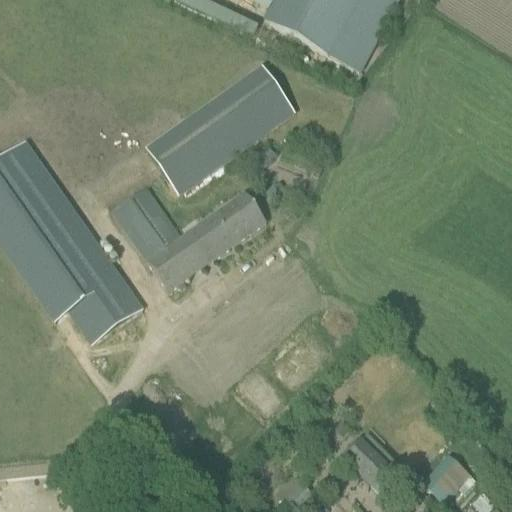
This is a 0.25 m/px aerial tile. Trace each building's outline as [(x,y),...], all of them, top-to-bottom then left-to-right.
[(400,0),(277,0),(263,27),(361,77),(400,0)] [(295,119),(261,72),(144,155),(176,200),(295,119)] [(26,151),(0,169),(0,254),(54,331),(69,321),(91,352),(141,317),(26,151)] [(111,218),(156,281),(168,297),(265,228),(245,199),(181,244),(145,194),(111,218)] [(341,461),(380,500),(399,480),(360,441),(341,461)] [(441,457),(416,485),(444,509),(469,480),(441,457)] [(293,511),(307,500),(295,486),(279,499),(290,511),(293,511)]
